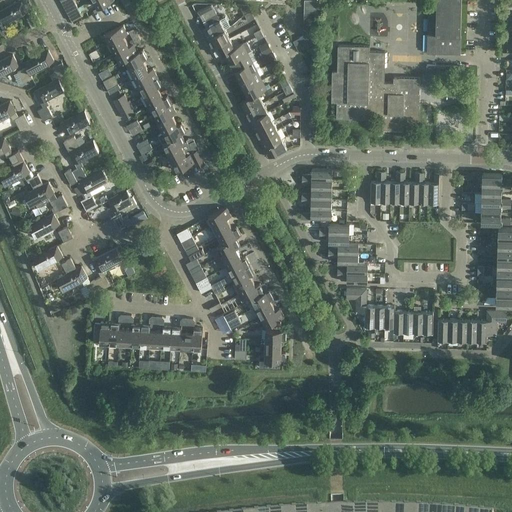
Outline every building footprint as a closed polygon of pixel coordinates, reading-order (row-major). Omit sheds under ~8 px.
[(27,10),(25,5),(24,3),(22,0),(19,0),(0,10),(0,16),(3,23),(27,10)] [(32,28),(41,23),(30,2),(29,0),(24,3),(25,5),(27,10),(30,15),(26,17),(32,28)] [(67,12),(77,6),(74,0),(67,0),(68,1),(62,3),(67,12)] [(460,53),(461,0),(435,0),(435,2),(428,2),(427,52),(460,53)] [(203,20),(216,13),(211,3),(197,10),(203,20)] [(77,6),(67,12),(71,21),(82,15),(77,6)] [(206,38),(224,28),(230,26),(225,16),(202,28),(206,38)] [(123,35),(127,33),(123,24),(105,34),(109,42),(123,35)] [(211,47),(229,37),(224,28),(206,38),(211,47)] [(315,42),(315,29),(303,29),(303,35),(315,42)] [(128,45),(123,35),(109,42),(115,53),(129,45),(128,45)] [(304,48),(315,42),(303,35),(298,37),(304,48)] [(216,56),(225,52),(224,52),(234,47),(234,46),(229,37),(211,47),(216,56)] [(298,51),(304,48),(298,37),(293,40),(298,51)] [(229,61),(251,50),(246,40),(234,46),(234,47),(224,52),(225,52),(229,61)] [(119,61),(124,58),(137,51),(133,43),(128,45),(129,45),(115,53),(119,61)] [(384,81),(384,65),(385,50),(369,50),(369,45),(338,44),(337,70),(332,69),(331,101),(336,101),(336,117),(368,117),(368,112),(382,112),(381,128),(403,129),(403,123),(418,124),(420,77),(393,76),(393,81),(384,81)] [(143,59),(147,57),(143,48),(137,51),(124,58),(129,67),(143,59)] [(30,73),(54,60),(48,49),(24,62),(26,67),(30,73)] [(234,70),(252,60),(256,59),(251,50),(229,61),(234,70)] [(272,52),(263,57),(266,64),(276,58),(272,52)] [(0,74),(18,65),(13,54),(0,60),(0,74)] [(148,70),(143,59),(129,67),(134,77),(148,70)] [(239,79),(257,70),(260,68),(256,59),(252,60),(234,70),(239,79)] [(58,77),(58,78),(67,73),(62,62),(52,67),(58,78),(58,77)] [(23,82),(32,77),(30,73),(26,67),(17,72),(23,82)] [(139,85),(157,76),(152,67),(148,70),(134,77),(139,85)] [(243,88),(262,79),(257,70),(239,79),(243,88)] [(157,87),(162,84),(157,76),(139,85),(143,94),(157,86),(157,87)] [(46,104),(47,104),(49,103),(46,98),(64,88),(58,78),(58,77),(58,78),(38,88),(34,90),(40,101),(41,100),(44,105),(46,104)] [(258,92),(266,88),(262,79),(243,88),(248,97),(258,92)] [(162,97),(157,87),(157,86),(143,94),(149,104),(163,97),(162,97)] [(263,101),(258,92),(248,97),(240,101),(245,111),(263,101)] [(113,99),(117,107),(128,102),(124,93),(113,99)] [(153,113),(169,104),(171,103),(167,94),(162,97),(163,97),(149,104),(153,113)] [(14,118),(17,116),(15,111),(12,104),(10,100),(0,104),(0,118),(9,114),(10,114),(12,118),(14,118)] [(249,120),(267,110),(263,101),(245,111),(249,120)] [(128,102),(117,107),(123,118),(134,112),(128,102)] [(171,114),(176,112),(171,103),(169,104),(153,113),(158,121),(171,114)] [(52,115),(47,104),(46,104),(44,105),(43,106),(37,109),(43,120),(50,116),(52,115)] [(66,133),(90,120),(84,109),(60,122),(66,133)] [(254,129),(272,120),(267,110),(249,120),(254,129)] [(17,116),(14,118),(20,128),(29,123),(23,113),(18,115),(17,116)] [(177,124),(171,114),(158,121),(163,132),(177,124)] [(259,138),(277,129),(272,120),(254,129),(259,138)] [(167,140),(168,140),(180,133),(181,133),(186,131),(181,122),(177,124),(163,132),(158,134),(162,142),(167,140)] [(264,147),(282,138),(277,129),(259,138),(264,147)] [(185,141),(181,133),(180,133),(168,140),(167,140),(162,142),(167,151),(180,144),(181,144),(185,142),(185,141)] [(69,151),(79,146),(74,135),(63,141),(69,151)] [(9,154),(13,152),(10,147),(4,136),(0,138),(0,152),(4,150),(7,156),(9,155),(9,154)] [(81,165),(81,166),(83,165),(80,159),(99,149),(93,138),(79,146),(80,146),(69,151),(69,152),(74,162),(76,161),(79,166),(81,165)] [(282,138),(264,147),(269,157),(287,147),(282,138)] [(195,142),(194,140),(188,143),(187,140),(185,141),(185,142),(181,144),(180,144),(167,151),(172,162),(186,154),(192,151),(191,149),(196,146),(196,147),(197,146),(195,142)] [(196,147),(196,146),(191,149),(192,151),(186,154),(172,162),(177,170),(194,161),(197,166),(204,163),(196,147)] [(9,154),(9,155),(14,165),(24,160),(23,160),(18,149),(13,152),(9,154)] [(28,178),(32,176),(29,171),(24,160),(14,165),(0,172),(0,174),(5,184),(24,174),(27,179),(28,178)] [(87,176),(81,166),(81,165),(79,166),(72,170),(70,168),(64,171),(71,184),(77,180),(77,181),(87,176)] [(86,197),(91,194),(89,189),(95,186),(97,189),(100,187),(98,184),(107,179),(102,168),(87,176),(77,181),(86,197)] [(302,178),(332,179),(332,169),(312,168),(311,174),(302,173),(302,178)] [(380,200),(381,170),(377,170),(376,179),(371,179),(370,200),(380,200)] [(390,200),(390,180),(385,180),(385,170),(381,170),(380,200),(390,200)] [(399,201),(400,170),(396,170),(396,180),(390,180),(390,200),(399,201)] [(409,201),(410,180),(404,180),(405,171),(400,170),(399,201),(409,201)] [(419,201),(419,171),(415,171),(415,180),(410,180),(409,201),(419,201)] [(428,201),(429,181),(424,181),(424,171),(419,171),(419,201),(428,201)] [(429,181),(428,201),(438,202),(439,171),(434,171),(434,181),(429,181)] [(32,176),(28,178),(34,189),(43,184),(37,173),(32,176)] [(482,183),(511,183),(511,179),(501,179),(502,173),(482,173),(482,183)] [(331,188),(332,179),(302,178),(302,182),(311,183),(311,188),(331,188)] [(54,192),(48,181),(43,184),(34,189),(24,194),(30,205),(47,195),(50,200),(53,199),(55,198),(52,193),(54,192)] [(511,188),(511,183),(482,183),(482,192),(501,193),(501,188),(511,188)] [(331,198),(331,188),(311,188),(311,193),(301,193),(301,197),(331,198)] [(130,197),(126,189),(107,199),(113,210),(125,204),(127,208),(136,203),(132,196),(130,197)] [(501,198),(501,193),(482,192),(481,202),(510,203),(511,198),(501,198)] [(55,198),(53,199),(58,210),(67,205),(62,194),(57,197),(55,198)] [(91,194),(86,197),(80,199),(86,210),(97,204),(91,194)] [(331,207),(331,198),(301,197),(301,202),(311,202),(311,207),(331,207)] [(510,207),(510,203),(481,202),(481,212),(501,212),(501,207),(510,207)] [(226,217),(231,215),(226,206),(208,216),(212,224),(226,217)] [(331,218),(331,207),(311,207),(310,212),(301,212),(301,217),(331,218)] [(35,236),(59,223),(53,212),(29,225),(35,236)] [(500,217),(501,212),(481,212),(481,222),(510,222),(510,217),(500,217)] [(116,228),(125,223),(120,213),(110,218),(116,228)] [(215,237),(218,235),(232,228),(226,217),(212,224),(215,230),(212,231),(215,237)] [(319,232),(349,233),(349,223),(329,223),(329,228),(319,228),(319,232)] [(63,241),(73,236),(67,225),(58,230),(63,241)] [(235,237),(241,234),(236,225),(232,228),(218,235),(222,243),(235,237)] [(498,237),(511,237),(511,226),(498,227),(498,237)] [(181,241),(192,235),(187,227),(176,232),(181,241)] [(349,243),(349,242),(349,233),(319,232),(319,237),(328,237),(328,243),(338,243),(338,242),(349,243)] [(181,241),(184,247),(195,242),(192,235),(181,241)] [(240,245),(235,237),(222,243),(212,249),(216,257),(235,247),(240,245)] [(511,237),(498,237),(497,246),(511,246),(511,237)] [(328,252),(358,253),(358,243),(349,242),(349,243),(338,242),(338,243),(338,248),(328,247),(328,252)] [(38,268),(62,255),(57,244),(32,257),(38,268)] [(511,246),(497,246),(497,256),(511,256),(511,246)] [(100,275),(104,274),(106,273),(103,268),(122,258),(116,247),(92,260),(98,271),(100,275)] [(222,268),(227,265),(241,258),(235,247),(216,257),(222,268)] [(188,255),(191,260),(205,253),(202,248),(188,255)] [(358,262),(358,253),(328,252),(328,256),(337,256),(337,262),(347,262),(358,262)] [(231,273),(250,264),(245,255),(241,258),(227,265),(231,273)] [(511,256),(497,256),(497,265),(511,265),(511,256)] [(61,262),(67,273),(76,268),(70,258),(61,262)] [(337,271),(367,272),(367,262),(358,262),(347,262),(347,267),(337,267),(337,271)] [(250,275),(254,272),(250,264),(231,273),(236,282),(250,274),(250,275)] [(86,283),(90,281),(87,276),(81,265),(76,268),(67,273),(57,278),(63,289),(82,279),(84,284),(86,283)] [(511,265),(497,265),(497,275),(511,275),(511,265)] [(367,282),(367,272),(337,271),(337,276),(346,276),(346,282),(367,282)] [(104,274),(100,275),(100,276),(95,278),(101,289),(110,284),(104,274)] [(255,285),(250,275),(250,274),(236,282),(241,292),(255,285)] [(511,275),(497,275),(496,285),(511,285),(511,275)] [(90,281),(86,283),(91,294),(101,289),(95,278),(90,281)] [(246,301),(251,298),(264,291),(259,282),(255,285),(241,292),(246,301)] [(511,285),(496,285),(496,294),(511,294),(511,285)] [(366,304),(366,287),(346,287),(346,297),(356,298),(355,311),(365,311),(366,304)] [(269,299),(274,297),(269,288),(264,291),(251,298),(255,306),(269,299)] [(511,294),(496,294),(496,304),(511,304),(511,294)] [(275,309),(269,299),(255,306),(261,317),(275,309)] [(375,304),(366,304),(365,311),(364,326),(374,326),(375,304)] [(384,326),(385,304),(375,304),(374,326),(384,326)] [(394,310),(395,310),(395,305),(385,304),(384,326),(393,327),(394,327),(394,310)] [(281,322),(279,318),(284,316),(279,307),(275,309),(261,317),(265,325),(274,321),(273,329),(280,329),(281,322)] [(227,321),(238,316),(234,309),(224,314),(227,321)] [(486,333),(496,333),(496,320),(506,320),(506,310),(486,309),(486,319),(486,333)] [(404,310),(395,310),(394,310),(394,327),(393,327),(393,331),(403,332),(404,310)] [(413,332),(413,310),(404,310),(403,332),(413,332)] [(422,332),(423,310),(413,310),(413,332),(422,332)] [(423,310),(422,332),(432,333),(433,311),(423,310)] [(238,316),(227,321),(230,328),(241,322),(238,316)] [(447,340),(448,318),(438,318),(437,340),(447,340)] [(457,340),(457,318),(448,318),(447,340),(457,340)] [(467,341),(467,319),(457,318),(457,340),(467,341)] [(476,341),(477,319),(467,319),(467,341),(476,341)] [(486,319),(477,319),(476,341),(486,341),(486,333),(486,319)] [(109,342),(110,322),(94,321),(93,341),(109,342)] [(280,329),(273,329),(274,321),(265,325),(266,325),(265,338),(281,339),(286,339),(286,329),(280,329)] [(120,322),(110,322),(109,342),(118,343),(119,327),(120,322)] [(140,344),(141,324),(131,323),(131,328),(130,344),(140,344)] [(150,329),(150,324),(141,324),(140,344),(149,345),(150,329)] [(170,346),(171,325),(162,325),(161,330),(162,330),(161,345),(170,346)] [(181,331),(181,326),(171,325),(170,346),(180,346),(181,331)] [(131,328),(119,327),(118,343),(130,344),(131,328)] [(201,348),(202,327),(193,327),(192,331),(192,332),(192,347),(201,348)] [(161,330),(150,329),(149,345),(161,345),(162,330),(161,330)] [(192,331),(181,331),(180,346),(192,347),(192,332),(192,331)] [(280,350),(281,339),(265,338),(265,350),(280,351),(280,350)] [(246,350),(239,349),(235,349),(234,358),(246,359),(246,350)] [(280,351),(265,350),(264,359),(259,359),(259,366),(279,367),(279,360),(285,360),(285,351),(280,350),(280,351)]
